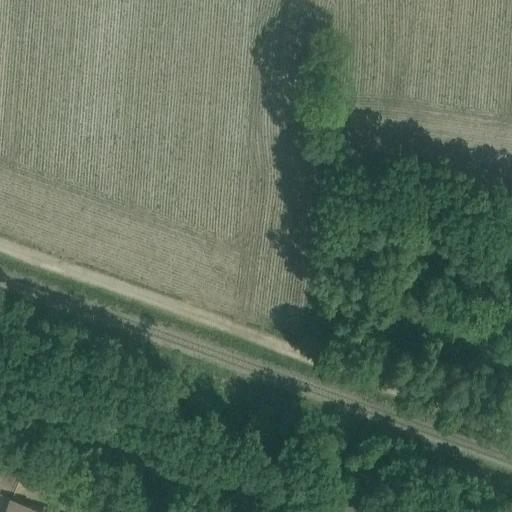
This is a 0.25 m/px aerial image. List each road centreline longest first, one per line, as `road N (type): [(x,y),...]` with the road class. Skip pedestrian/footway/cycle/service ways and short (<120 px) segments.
road 1 (track): [(0,243),(511,428)]
road 2 (primary): [(380,511),(0,381)]
